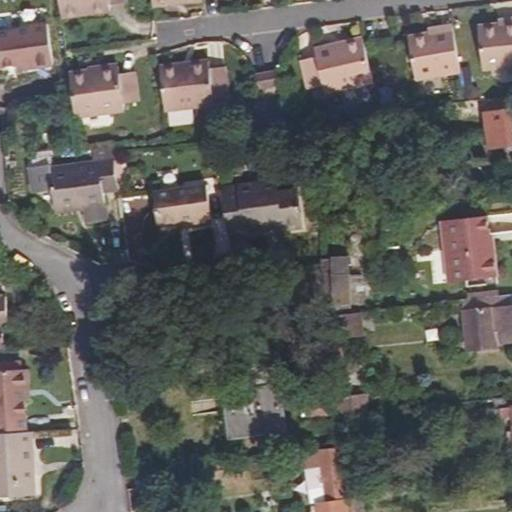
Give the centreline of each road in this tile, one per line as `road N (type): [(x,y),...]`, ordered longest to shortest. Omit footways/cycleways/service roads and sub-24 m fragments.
road 1 (residential): [(444,0),(168,34)]
road 2 (residential): [(91,511),(98,473),(73,282)]
road 3 (residential): [(220,266),(73,282)]
